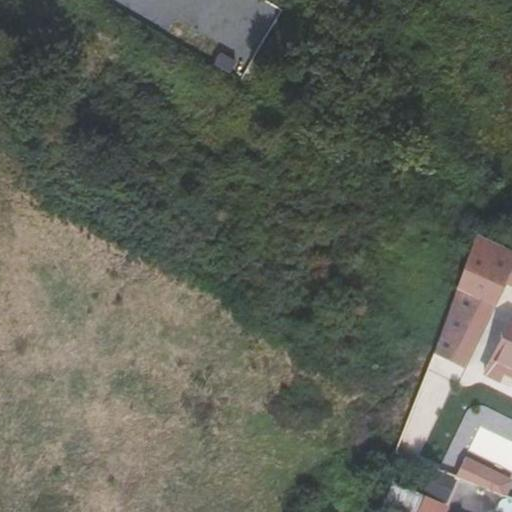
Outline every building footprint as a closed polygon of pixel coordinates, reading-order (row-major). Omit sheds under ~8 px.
[(216,56),(231,65),(237,54),(222,46),(216,56)] [(511,255),(477,240),(452,312),(466,319),(475,299),(497,309),(507,287),(511,289),(511,255)] [(511,292),(508,291),(503,302),(511,305),(511,292)] [(511,325),(489,377),(511,386),(511,325)] [(409,494),(451,511),(457,496),(415,479),(409,494)]
